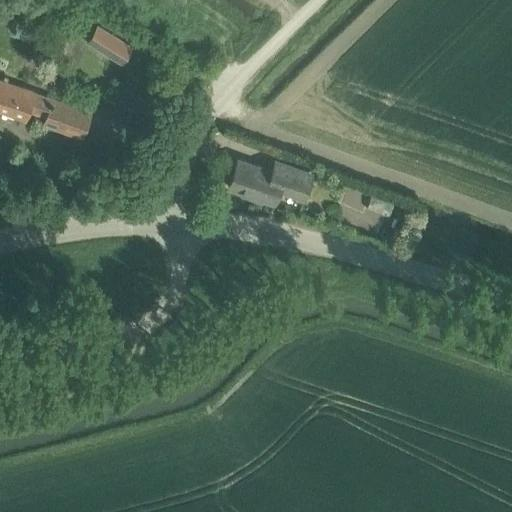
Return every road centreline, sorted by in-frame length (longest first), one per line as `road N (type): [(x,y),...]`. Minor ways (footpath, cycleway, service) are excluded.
road 1 (unclassified): [(511,297),(292,235),(188,225)]
road 2 (unclassified): [(188,225),(198,131),(326,0)]
road 3 (unclassified): [(0,365),(159,316),(172,296),(188,225)]
road 4 (unclassified): [(188,225),(0,244)]
